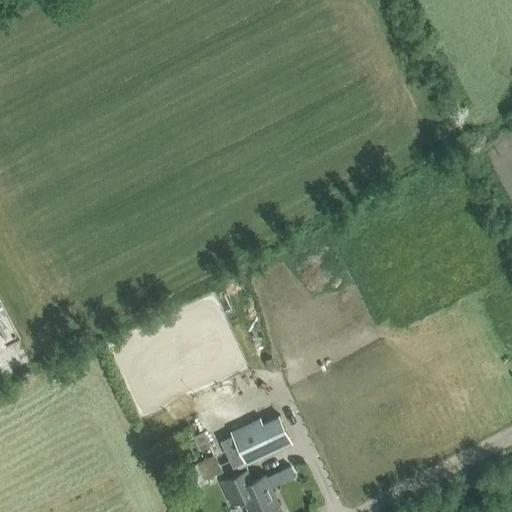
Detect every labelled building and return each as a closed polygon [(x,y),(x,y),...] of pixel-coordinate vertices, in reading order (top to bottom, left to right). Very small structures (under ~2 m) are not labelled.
[(233,466),(291,438),(280,414),(262,423),(258,414),(228,428),(236,445),(225,450),(233,466)] [(206,429),(194,434),(200,448),(212,443),(206,429)] [(214,453),(196,461),(204,478),(222,469),(214,453)] [(196,461),(180,469),(190,489),(206,481),(204,478),(196,461)] [(283,511),(266,474),(266,473),(253,479),(248,468),(221,480),(231,503),(241,499),(244,507),(247,506),(250,511),(283,511)]
